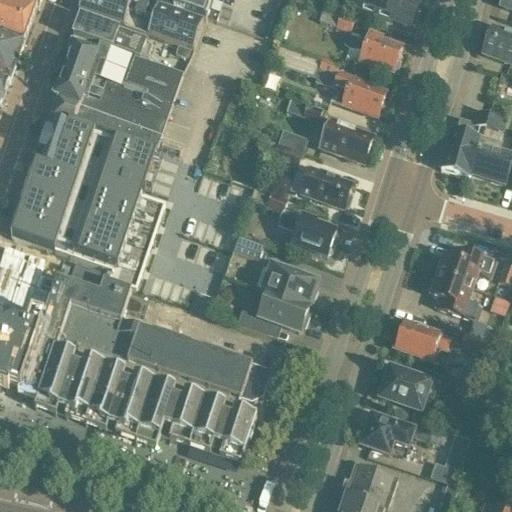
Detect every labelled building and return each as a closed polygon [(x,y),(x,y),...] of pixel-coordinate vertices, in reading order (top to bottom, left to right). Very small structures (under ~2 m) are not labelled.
[(0,0),(0,41),(24,49),(37,12),(2,0),(0,0)] [(5,0),(37,11),(41,0),(5,0)] [(82,0),(77,16),(164,44),(165,40),(193,50),(203,24),(129,0),(82,0)] [(206,25),(214,0),(129,0),(203,24),(206,25)] [(288,12),(291,3),(283,0),(281,0),(279,8),(288,12)] [(361,0),(358,12),(377,19),(376,19),(410,31),(419,7),(402,1),(402,0),(361,0)] [(511,0),(503,0),(500,10),(511,14),(511,0)] [(285,20),(288,12),(279,8),(275,17),(285,20)] [(307,8),(304,17),(321,23),(319,26),(350,36),(354,24),(307,8)] [(281,29),(285,20),(275,17),(272,26),(281,29)] [(80,23),(74,41),(116,55),(141,63),(147,46),(80,23)] [(278,38),(281,29),(272,26),(269,34),(278,38)] [(511,38),(492,31),(483,58),(511,68),(511,38)] [(275,46),(278,38),(269,34),(266,43),(275,46)] [(361,40),(357,51),(365,54),(361,65),(394,77),(402,53),(382,46),(383,43),(370,39),(369,42),(361,40)] [(0,84),(10,88),(24,49),(0,41),(0,84)] [(58,104),(51,126),(68,131),(70,128),(117,144),(117,143),(178,164),(182,152),(160,144),(184,77),(141,63),(116,55),(74,41),(73,42),(74,43),(73,47),(71,47),(52,102),(58,104)] [(292,53),(287,70),(298,74),(297,75),(317,82),(319,76),(337,82),(341,70),(292,53)] [(340,79),(331,105),(378,122),(387,98),(365,90),(366,88),(340,79)] [(0,109),(2,110),(10,88),(0,84),(0,109)] [(304,107),(299,119),(319,126),(324,114),(304,107)] [(452,136),(441,175),(469,183),(476,159),(479,159),(490,120),(478,116),(475,128),(459,123),(455,137),(452,136)] [(476,159),(469,183),(470,183),(471,180),(506,190),(511,168),(511,161),(499,157),(501,151),(489,147),(492,136),(498,137),(502,123),(490,120),(479,159),(476,159)] [(156,156),(117,143),(117,144),(70,128),(68,131),(51,126),(37,166),(143,202),(158,157),(156,157),(156,156)] [(330,126),(320,153),(365,169),(374,143),(330,126)] [(312,158),(317,143),(293,136),(288,151),(312,158)] [(262,144),(256,161),(264,163),(271,165),(277,149),(262,144)] [(279,149),(273,165),(297,174),(302,158),(279,149)] [(136,295),(165,210),(143,202),(37,166),(37,167),(36,171),(32,182),(23,208),(11,242),(106,274),(103,283),(104,284),(136,295)] [(349,201),(353,190),(339,185),(340,182),(321,175),(320,178),(311,175),(302,200),(344,215),(345,212),(348,213),(352,203),(349,201)] [(230,184),(210,244),(233,252),(250,205),(254,193),(230,184)] [(254,193),(250,205),(282,217),(284,217),(285,215),(288,205),(254,193)] [(282,217),(278,230),(296,237),(292,250),(327,262),(329,258),(333,258),(336,250),(334,248),(333,248),(336,237),(315,229),(316,226),(285,215),(284,217),(282,217)] [(238,242),(232,258),(258,266),(263,251),(238,242)] [(101,298),(58,284),(41,278),(46,264),(5,250),(0,265),(0,309),(9,312),(5,324),(24,329),(28,317),(42,322),(49,304),(121,327),(122,325),(125,315),(130,302),(132,296),(105,286),(101,298)] [(445,262),(438,282),(473,293),(478,279),(489,283),(495,268),(457,255),(454,265),(445,262)] [(77,271),(73,283),(95,290),(99,278),(77,271)] [(272,271),(263,297),(268,299),(268,298),(307,313),(309,307),(313,308),(318,294),(314,293),(316,287),(272,271)] [(511,273),(504,271),(495,300),(508,304),(511,292),(511,273)] [(468,308),(473,293),(438,282),(432,301),(440,304),(437,314),(475,327),(480,312),(468,308)] [(242,316),(237,330),(268,342),(273,328),(299,338),(301,332),(305,334),(310,320),(306,319),(308,313),(307,313),(268,298),(268,299),(260,322),(242,316)] [(130,302),(125,315),(145,322),(149,308),(130,302)] [(0,391),(9,395),(10,391),(19,394),(18,398),(37,404),(35,412),(56,419),(60,408),(69,411),(65,422),(106,436),(110,425),(119,428),(115,439),(156,453),(160,441),(241,469),(257,421),(237,415),(241,404),(252,408),(263,403),(272,377),(253,370),(122,325),(121,327),(49,304),(42,322),(28,317),(24,329),(5,324),(0,321),(0,391)] [(501,336),(472,326),(468,338),(496,348),(501,336)] [(403,327),(395,353),(432,366),(436,352),(447,356),(451,344),(441,340),(403,327)] [(496,348),(468,338),(467,339),(462,352),(492,362),(496,348)] [(390,374),(380,403),(421,417),(426,400),(433,403),(437,392),(430,389),(430,387),(390,374)] [(450,384),(445,399),(465,406),(470,391),(450,384)] [(372,421),(362,450),(389,460),(393,446),(409,452),(412,442),(429,447),(434,432),(412,425),(409,434),(372,421)] [(388,511),(398,484),(356,469),(350,486),(353,487),(348,499),(346,498),(345,501),(348,502),(344,511),(388,511)] [(435,472),(431,487),(447,492),(448,491),(457,494),(462,480),(445,475),(443,474),(435,472)] [(447,492),(440,511),(451,511),(457,494),(448,491),(447,492)]
